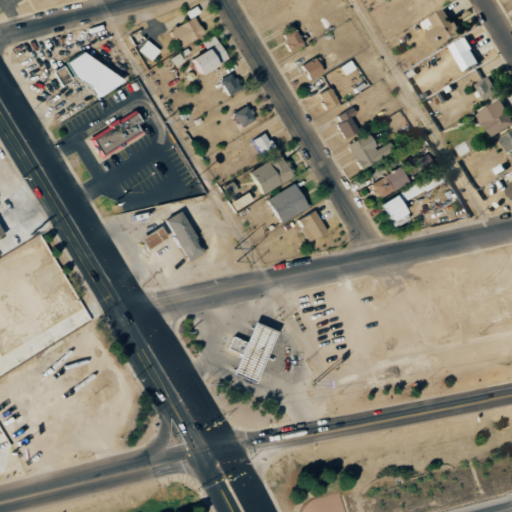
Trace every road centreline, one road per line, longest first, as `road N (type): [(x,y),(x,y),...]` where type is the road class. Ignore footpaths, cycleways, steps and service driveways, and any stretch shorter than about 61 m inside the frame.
road 1 (residential): [(228,0),(443,356)]
road 2 (residential): [(132,315),(511,230)]
road 3 (secondary): [(511,395),(215,453)]
road 4 (primary): [(121,296),(0,97)]
road 5 (secondary): [(215,453),(0,504)]
road 6 (primary): [(121,296),(118,334),(166,422),(161,443),(132,471)]
road 7 (primary): [(215,453),(121,296)]
road 8 (residential): [(0,36),(140,0)]
